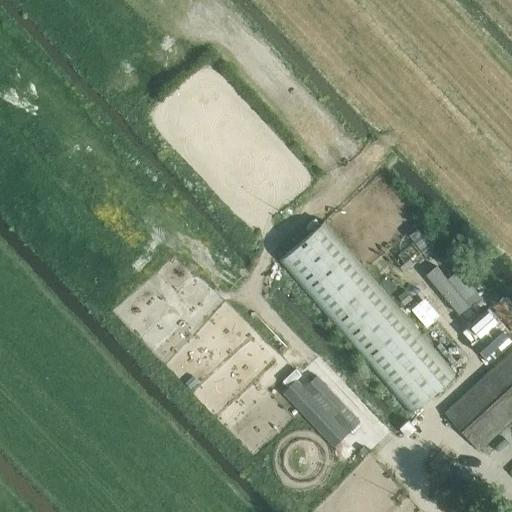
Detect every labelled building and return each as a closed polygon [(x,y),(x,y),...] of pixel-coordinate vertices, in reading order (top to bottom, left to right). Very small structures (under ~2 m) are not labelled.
[(324,220),(289,251),(278,260),(410,412),(455,373),(324,220)] [(460,312),(481,296),(448,255),(427,272),(460,312)] [(471,323),(495,351),(511,336),(511,332),(490,307),(471,323)] [(427,331),(443,349),(452,341),(437,323),(427,331)] [(511,351),(445,413),(478,449),(511,417),(511,351)] [(306,383),(298,375),(283,390),(336,445),(363,420),(317,372),(306,383)]
